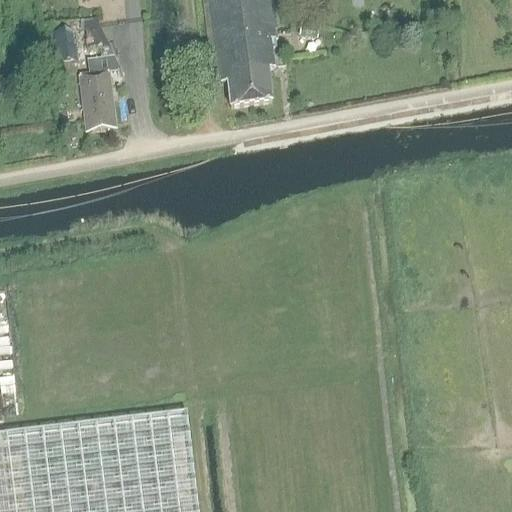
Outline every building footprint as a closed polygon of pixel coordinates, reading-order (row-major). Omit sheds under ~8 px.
[(124,0),(106,0),(107,9),(125,8),(124,0)] [(201,0),(213,88),(227,86),(230,111),(271,106),(267,73),(274,72),(271,52),(274,52),(274,44),(276,44),(270,0),(201,0)] [(108,75),(107,75),(106,67),(116,66),(98,29),(97,21),(72,24),(76,56),(99,53),(101,67),(79,69),(80,79),(79,79),(85,130),(91,129),(91,135),(110,132),(109,127),(115,126),(108,75)] [(301,26),(298,40),(316,44),(319,30),(301,26)] [(56,66),(77,64),(73,33),(52,36),(56,66)] [(0,511),(196,511),(185,415),(4,437),(0,437),(0,511)]
